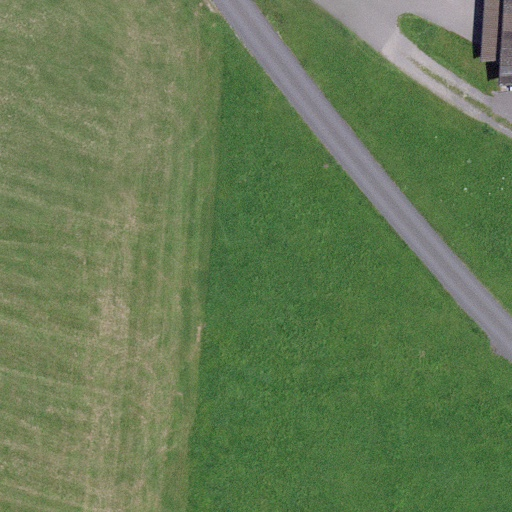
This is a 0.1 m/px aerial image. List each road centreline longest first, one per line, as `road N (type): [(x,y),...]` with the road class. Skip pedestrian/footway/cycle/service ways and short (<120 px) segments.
road 1 (unclassified): [(229,0),(511,348)]
road 2 (track): [(449,84),(334,0)]
